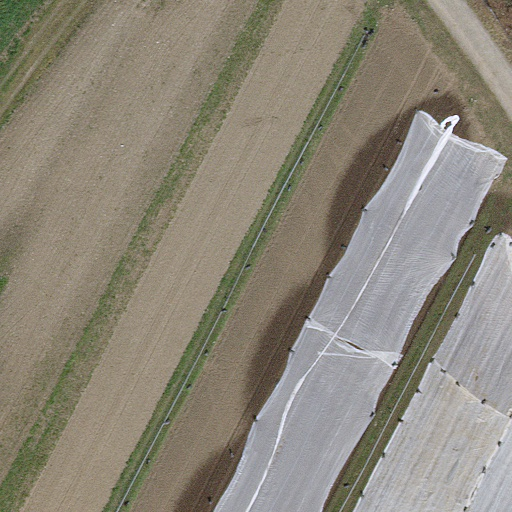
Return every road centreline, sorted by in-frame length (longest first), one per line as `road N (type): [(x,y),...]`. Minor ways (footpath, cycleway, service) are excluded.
road 1 (track): [(236,0),(0,330)]
road 2 (track): [(511,103),(444,0)]
